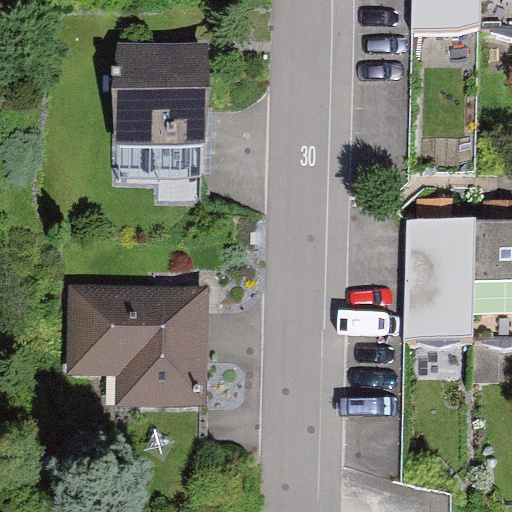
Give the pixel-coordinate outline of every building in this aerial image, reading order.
[(415,0),(415,42),(468,42),(468,0),(415,0)] [(511,0),(468,0),(468,42),(511,42),(511,0)] [(118,56),(114,157),(206,161),(210,60),(118,56)] [(391,377),(458,379),(459,349),(461,254),(443,254),(443,231),(418,230),(418,257),(394,256),(391,377)] [(511,350),(511,253),(507,253),(508,233),(476,232),(475,254),(461,254),(459,349),(511,350)] [(116,416),(212,420),(217,301),(69,295),(65,383),(117,385),(116,416)]
